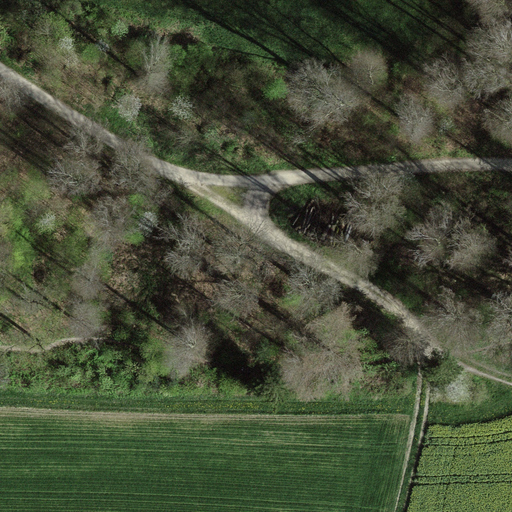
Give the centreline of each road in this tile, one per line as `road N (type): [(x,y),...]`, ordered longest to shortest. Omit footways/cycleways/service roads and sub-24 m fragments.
road 1 (track): [(511,172),(377,164),(177,181),(0,68)]
road 2 (track): [(0,405),(419,407),(511,394)]
road 3 (track): [(177,181),(410,316),(481,370),(511,378)]
road 4 (track): [(394,511),(419,407),(424,333)]
